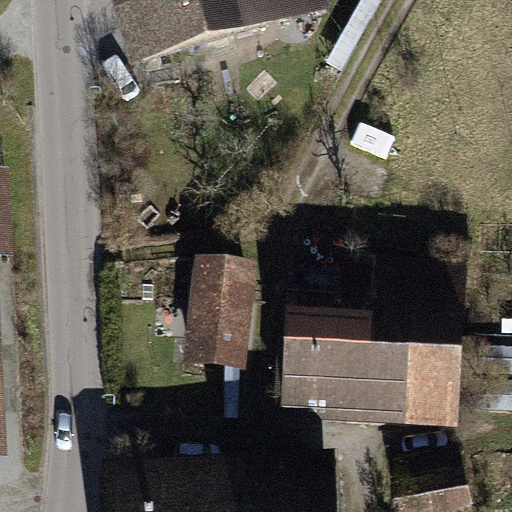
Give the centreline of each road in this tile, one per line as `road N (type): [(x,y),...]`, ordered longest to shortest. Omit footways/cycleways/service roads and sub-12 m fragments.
road 1 (tertiary): [(61,0),(78,438),(70,511)]
road 2 (unknown): [(261,433),(78,438)]
